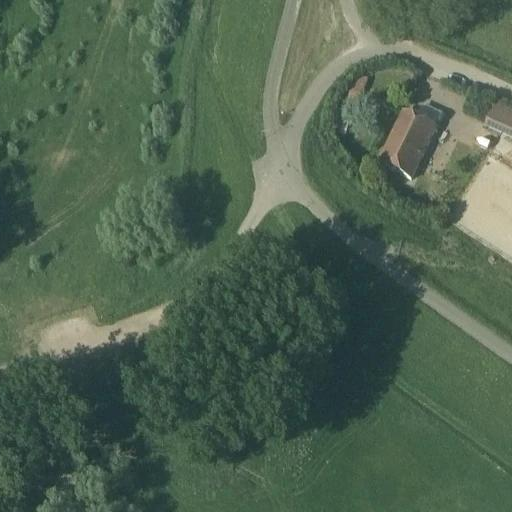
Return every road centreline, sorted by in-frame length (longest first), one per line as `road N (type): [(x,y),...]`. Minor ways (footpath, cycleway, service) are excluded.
road 1 (unclassified): [(511,357),(334,224),(279,152)]
road 2 (unclassified): [(133,332),(222,267),(259,208),(279,152)]
road 3 (unclassified): [(279,152),(271,96),(294,0)]
road 4 (unclassified): [(374,47),(511,95)]
road 5 (unclassified): [(279,152),(327,79),(374,47)]
road 6 (track): [(133,332),(0,368)]
